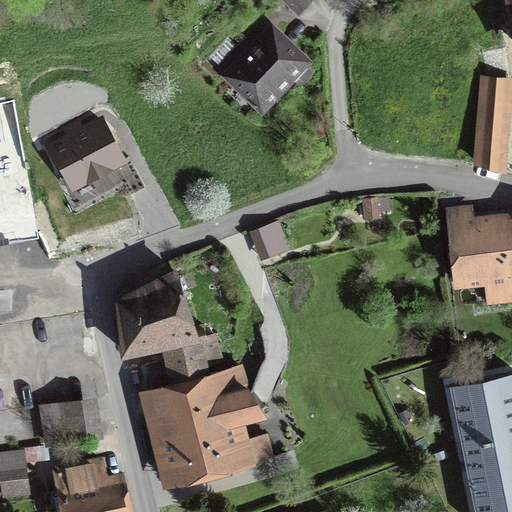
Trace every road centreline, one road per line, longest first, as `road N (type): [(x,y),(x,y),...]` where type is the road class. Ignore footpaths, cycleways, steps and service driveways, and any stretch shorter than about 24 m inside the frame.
road 1 (residential): [(88,275),(348,183),(511,191)]
road 2 (residential): [(88,275),(144,511)]
